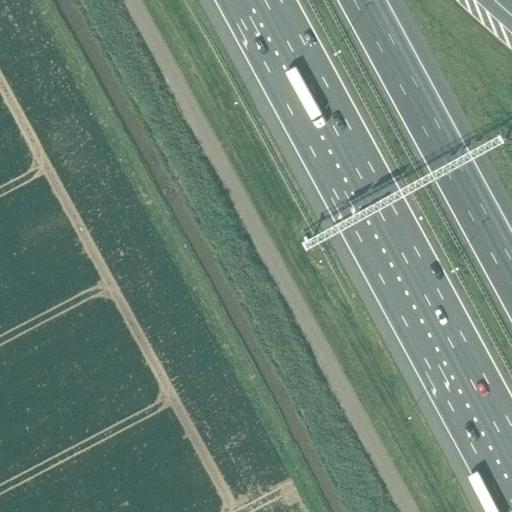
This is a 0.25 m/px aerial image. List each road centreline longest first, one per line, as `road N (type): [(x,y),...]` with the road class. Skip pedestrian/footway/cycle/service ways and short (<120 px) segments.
road 1 (unclassified): [(407,511),(131,0)]
road 2 (motorway): [(255,0),(511,473)]
road 3 (motorway): [(511,283),(358,0)]
